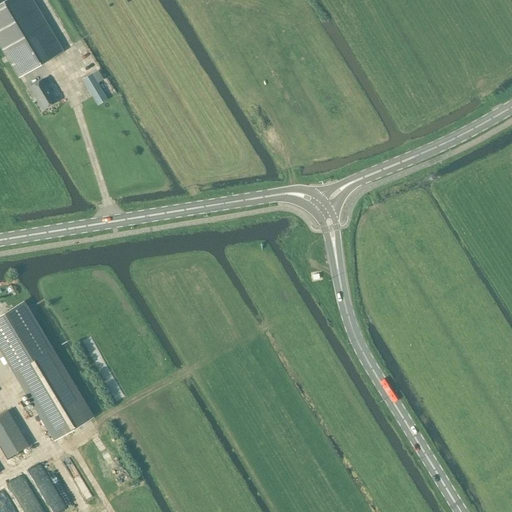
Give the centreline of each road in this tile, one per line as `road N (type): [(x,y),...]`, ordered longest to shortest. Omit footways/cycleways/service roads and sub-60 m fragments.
road 1 (secondary): [(461,511),(366,360),(320,207)]
road 2 (secondary): [(0,242),(274,196),(298,195),(320,207)]
road 3 (secondary): [(320,207),(355,182),(511,107)]
